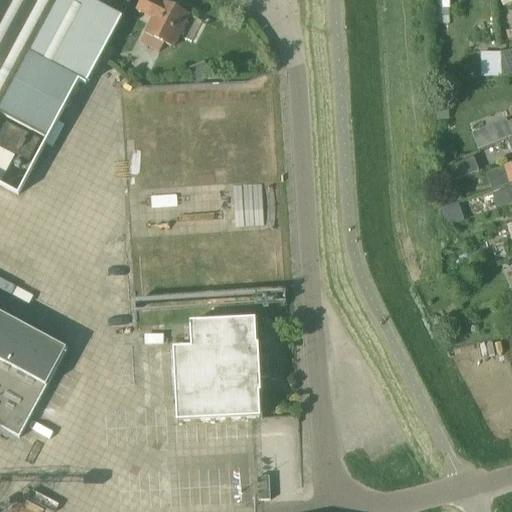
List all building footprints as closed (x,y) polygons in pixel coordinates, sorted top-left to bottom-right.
[(0,0),(0,182),(13,159),(0,151),(0,116),(48,142),(79,83),(85,86),(98,62),(103,64),(108,66),(110,62),(115,52),(106,47),(120,21),(131,0),(0,0)] [(171,49),(188,17),(153,0),(141,0),(136,12),(152,20),(139,45),(158,54),(163,45),(171,49)] [(511,51),(500,55),(501,78),(511,74),(511,51)] [(436,107),(437,122),(449,122),(449,107),(436,107)] [(511,130),(509,125),(508,121),(473,135),(479,150),(511,136),(511,130)] [(41,142),(6,124),(0,135),(0,148),(30,164),(41,142)] [(448,183),(479,171),(474,159),(444,170),(448,183)] [(511,164),(503,167),(508,185),(511,184),(511,164)] [(67,350),(0,314),(0,428),(20,439),(67,350)] [(257,349),(256,323),(191,326),(192,351),(173,352),(175,400),(192,400),(192,405),(175,406),(176,426),(251,423),(261,422),(260,398),(261,398),(261,383),(270,383),(269,362),(260,362),(260,348),(257,349)]
